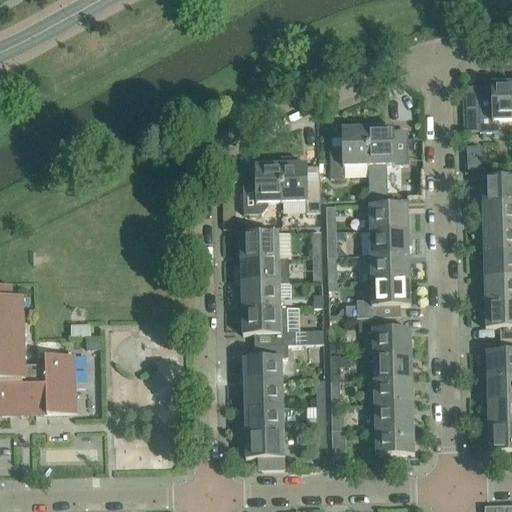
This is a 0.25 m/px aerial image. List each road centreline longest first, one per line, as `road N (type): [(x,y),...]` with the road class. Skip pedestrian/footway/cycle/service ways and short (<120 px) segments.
road 1 (residential): [(209,497),(205,152),(440,50)]
road 2 (residential): [(452,491),(440,50)]
road 3 (residential): [(209,497),(452,491)]
road 4 (residential): [(0,503),(209,497)]
